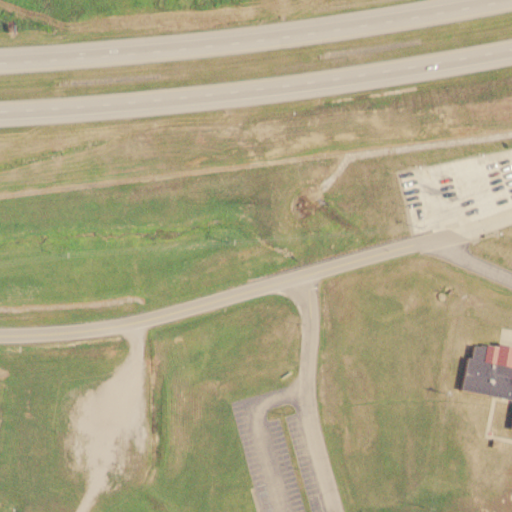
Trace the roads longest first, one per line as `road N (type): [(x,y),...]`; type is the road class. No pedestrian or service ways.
road 1 (residential): [(511,211),(259,297),(113,323),(0,332)]
road 2 (trunk): [(0,111),(251,98),(511,60)]
road 3 (trunk): [(511,11),(246,47),(0,62)]
